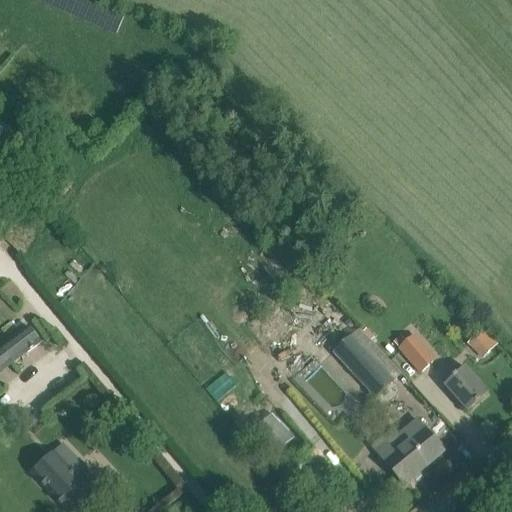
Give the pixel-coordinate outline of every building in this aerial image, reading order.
[(41,344),(29,327),(0,349),(12,365),(41,344)] [(483,329),(469,344),(484,359),(499,344),(483,329)] [(397,349),(419,375),(436,359),(414,334),(406,341),(407,342),(400,349),(398,347),(397,349)] [(398,347),(400,349),(407,342),(406,341),(401,336),(394,342),(398,347)] [(375,398),(394,381),(354,337),(335,354),(375,398)] [(470,372),(448,390),(468,413),(489,395),(470,372)] [(372,446),(386,463),(405,486),(445,452),(426,430),(417,419),(399,434),(394,428),(372,446)] [(65,445),(34,474),(70,511),(76,511),(104,486),(65,445)]
